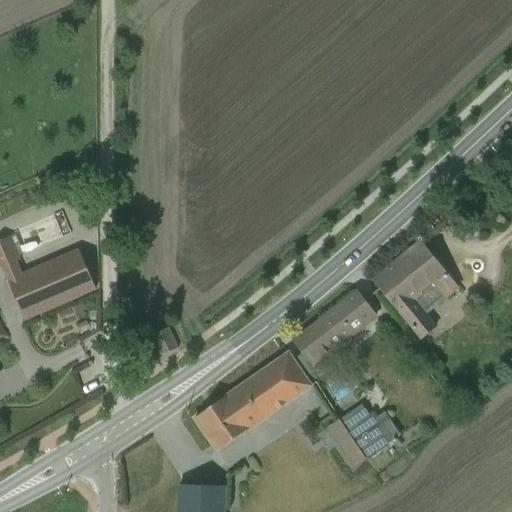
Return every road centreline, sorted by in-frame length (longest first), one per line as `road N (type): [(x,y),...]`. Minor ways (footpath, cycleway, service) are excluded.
road 1 (secondary): [(511,105),(271,322),(110,434)]
road 2 (track): [(110,434),(110,0)]
road 3 (secondary): [(110,434),(0,501)]
